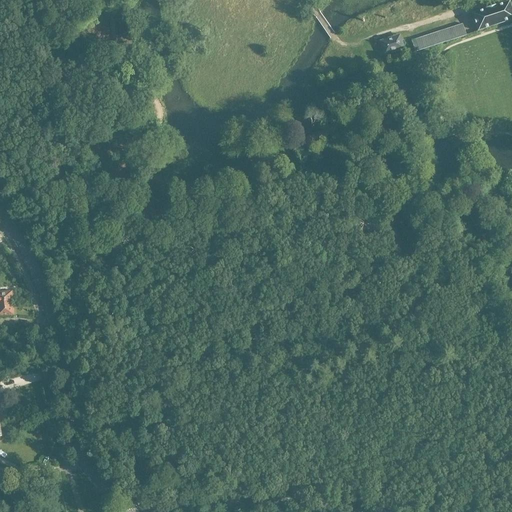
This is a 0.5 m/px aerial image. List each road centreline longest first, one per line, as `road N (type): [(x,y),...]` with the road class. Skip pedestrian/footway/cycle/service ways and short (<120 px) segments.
road 1 (tertiary): [(128,511),(82,463),(46,297),(0,212)]
road 2 (unknown): [(74,511),(30,296),(0,235)]
road 3 (tertiary): [(153,511),(225,500),(348,511)]
